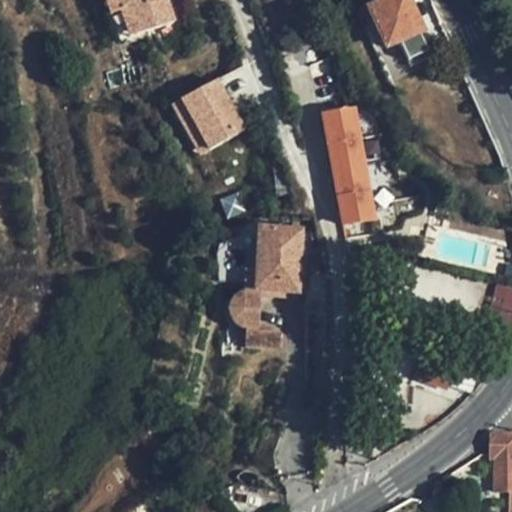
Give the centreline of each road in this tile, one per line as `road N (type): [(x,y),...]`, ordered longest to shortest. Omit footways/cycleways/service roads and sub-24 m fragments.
road 1 (residential): [(344,511),(329,251),(233,0)]
road 2 (tertiary): [(509,379),(432,457),(348,511)]
road 3 (tertiary): [(454,0),(511,138)]
